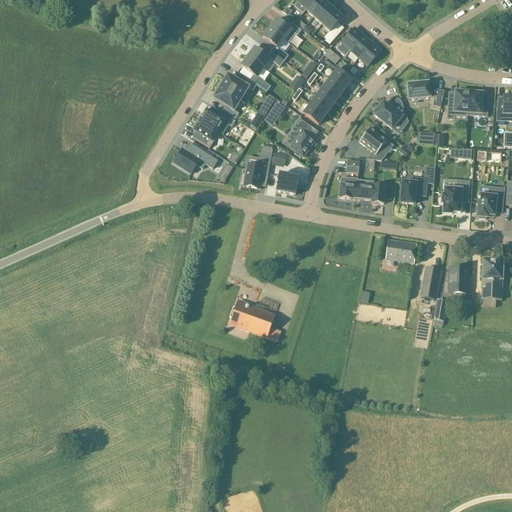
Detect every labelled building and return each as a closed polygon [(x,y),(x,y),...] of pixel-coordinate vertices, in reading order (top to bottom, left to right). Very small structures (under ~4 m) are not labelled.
[(305,12),(315,0),(300,0),(297,4),(294,8),(302,15),(305,12)] [(320,0),(315,0),(305,12),(313,19),(326,5),(320,0)] [(321,26),(334,12),(326,5),(313,19),(321,26)] [(342,19),(334,12),(321,26),(330,33),(342,19)] [(276,21),(269,30),(289,44),(295,36),(297,37),(301,32),(292,25),(288,30),(276,21)] [(301,21),(296,25),(307,36),(311,31),(301,21)] [(345,59),(350,53),(350,52),(363,37),(364,37),(359,33),(359,34),(354,29),(336,51),(345,59)] [(269,30),(262,39),(265,41),(274,48),(270,53),(284,63),(288,57),(284,54),(290,46),(288,45),(289,44),(269,30)] [(368,41),(363,37),(350,52),(350,53),(358,60),(372,44),(368,41)] [(372,44),(358,60),(367,68),(381,53),(376,48),(372,44)] [(254,49),(248,58),(263,70),(269,62),(275,66),(279,69),(284,63),(270,53),(266,58),(257,51),(254,49)] [(339,59),(334,55),(328,61),(334,66),(339,59)] [(248,58),(241,67),(243,69),(253,77),(249,82),(256,87),(266,94),(270,89),(263,84),(270,75),(269,74),(263,70),(248,58)] [(305,71),(302,76),(307,80),(310,75),(305,71)] [(336,71),(329,80),(344,91),(351,82),(336,71)] [(237,82),(235,81),(228,76),(225,81),(223,80),(219,87),(240,100),(247,89),(253,92),(256,87),(249,82),(241,76),(237,82)] [(344,91),(329,80),(323,89),(338,100),(344,91)] [(293,82),(288,89),(296,94),(298,91),(299,90),(301,87),(293,82)] [(416,85),(407,86),(409,101),(434,98),(432,107),(440,108),(443,93),(436,91),(435,92),(429,93),(428,84),(419,85),(419,84),(415,84),(416,85)] [(213,100),(220,105),(223,106),(219,111),(235,121),(239,114),(234,110),(240,100),(219,87),(215,94),(216,95),(213,100)] [(316,97),(331,109),(338,100),(323,89),(316,97)] [(467,117),(469,94),(462,93),(462,92),(455,91),(454,99),(448,98),(447,121),(454,121),(454,116),(467,117)] [(469,94),(467,117),(487,118),(488,101),(482,101),(482,93),(475,93),(475,94),(469,94)] [(325,117),(331,109),(316,97),(310,106),(325,117)] [(498,99),(496,123),(511,122),(511,97),(503,97),(503,99),(498,99)] [(276,103),(267,116),(275,122),(284,108),(276,103)] [(383,104),(373,116),(392,131),(398,123),(404,128),(408,123),(401,104),(400,103),(393,111),(383,104)] [(325,117),(310,106),(303,115),(318,126),(325,117)] [(198,121),(219,134),(222,136),(228,127),(231,129),(235,123),(222,115),(219,120),(206,112),(203,117),(201,116),(198,121)] [(219,134),(198,121),(195,127),(196,128),(193,132),(199,136),(196,141),(210,150),(219,134)] [(295,143),(290,150),(296,154),(294,155),(300,159),(301,157),(303,158),(316,141),(314,139),(307,134),(311,129),(299,121),(287,137),(295,143)] [(370,129),(359,143),(372,154),(366,161),(381,163),(384,159),(380,156),(389,144),(370,129)] [(435,136),(434,146),(443,147),(444,137),(435,136)] [(410,144),(406,150),(410,153),(414,147),(410,144)] [(182,151),(174,164),(191,175),(196,167),(202,171),(205,166),(212,170),(217,162),(192,147),(187,154),(184,152),(182,151)] [(402,147),(398,152),(403,157),(407,151),(402,147)] [(451,151),(451,159),(471,159),(471,152),(451,151)] [(233,153),(228,161),(234,164),(238,157),(233,153)] [(274,154),(272,164),(283,167),(285,156),(274,154)] [(243,176),(241,185),(243,186),(243,188),(259,190),(259,186),(261,175),(268,176),(271,157),(261,155),(260,155),(259,161),(258,166),(247,164),(247,166),(245,177),(243,176)] [(396,172),(396,163),(380,163),(380,172),(396,172)] [(226,166),(223,171),(229,174),(232,169),(226,166)] [(277,176),(275,184),(277,184),(275,193),(295,197),(298,179),(299,172),(289,170),(288,178),(277,176)] [(402,183),(400,205),(414,206),(415,195),(417,195),(417,197),(426,198),(427,180),(415,179),(415,184),(402,183)] [(352,201),(356,201),(357,181),(357,180),(352,180),(351,188),(340,187),(339,200),(352,201)] [(357,181),(356,201),(370,202),(370,205),(371,205),(372,190),(362,189),(363,182),(357,181)] [(460,214),(460,204),(461,199),(467,199),(469,185),(456,184),(456,191),(444,190),(444,196),(442,196),(441,205),(443,205),(443,215),(451,216),(451,214),(460,214)] [(392,201),(393,188),(386,188),(386,187),(373,186),(372,190),(371,205),(384,206),(385,201),(392,201)] [(504,190),(491,189),(490,197),(479,196),(479,201),(477,200),(477,203),(478,203),(478,208),(476,208),(475,215),(477,215),(477,218),(479,218),(479,220),(485,221),(485,219),(487,219),(488,217),(494,217),(494,215),(495,206),(502,207),(504,190)] [(385,262),(414,266),(417,246),(388,242),(385,262)] [(501,302),(502,282),(503,261),(482,261),(482,281),(481,301),(501,302)] [(435,301),(440,271),(426,268),(420,299),(435,301)] [(449,284),(448,294),(454,295),(456,295),(456,297),(465,297),(465,295),(467,295),(468,275),(462,275),(462,269),(449,269),(449,284)] [(360,302),(368,303),(370,294),(362,292),(360,302)] [(434,326),(444,327),(446,301),(436,301),(434,326)] [(275,317),(237,303),(228,327),(247,333),(267,340),(275,317)]
